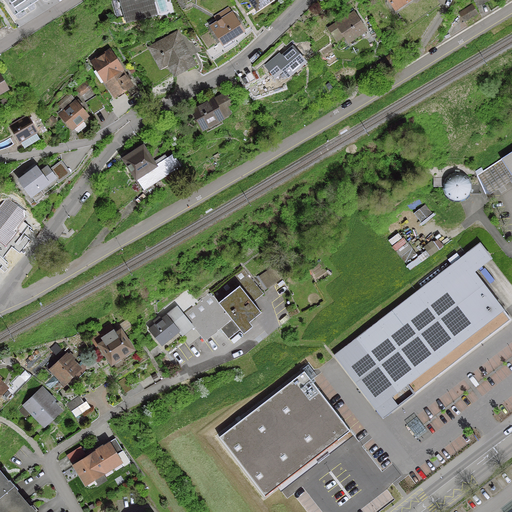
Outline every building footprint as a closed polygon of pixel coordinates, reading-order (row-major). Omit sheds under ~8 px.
[(154,13),(150,0),(120,0),(121,5),(114,7),(117,16),(124,14),(126,21),(154,13)] [(248,0),(256,10),(265,3),(263,0),(248,0)] [(388,0),(390,2),(389,3),(390,4),(391,4),(395,10),(407,2),(406,1),(408,0),(388,0)] [(476,13),(471,6),(458,14),(463,21),(476,13)] [(231,13),(210,26),(224,48),(231,43),(229,39),(242,31),(231,13)] [(338,23),(338,22),(328,29),(333,38),(340,32),(347,42),(365,30),(353,13),(338,23)] [(174,75),(193,64),(175,33),(149,48),(156,59),(163,55),(174,75)] [(278,60),(276,57),(265,66),(271,74),(279,67),(287,76),(304,62),(292,48),(278,60)] [(103,81),(104,81),(120,70),(121,70),(109,51),(91,62),(103,81)] [(388,55),(377,64),(381,71),(393,62),(388,55)] [(114,97),(131,86),(120,70),(104,81),(114,97)] [(81,94),(91,86),(88,83),(78,91),(81,94)] [(225,106),(230,103),(225,93),(191,111),(201,129),(229,113),(225,106)] [(102,106),(94,94),(83,100),(91,113),(102,106)] [(86,116),(75,102),(59,115),(71,129),(86,116)] [(27,116),(9,127),(18,142),(36,132),(27,116)] [(164,156),(152,163),(142,147),(123,159),(135,179),(141,175),(149,186),(180,166),(172,154),(165,159),(164,156)] [(511,151),(500,160),(511,177),(511,151)] [(54,177),(54,176),(47,168),(39,173),(34,166),(30,168),(32,171),(19,181),(29,195),(37,188),(39,190),(47,184),(47,183),(54,177)] [(444,194),(448,198),(454,200),(459,200),(464,198),(468,194),(470,189),(470,184),(468,178),(464,175),(459,172),(453,173),(448,175),(444,179),(442,184),(442,189),(444,194)] [(5,201),(0,206),(0,239),(5,243),(25,217),(24,210),(10,199),(5,201)] [(425,204),(414,213),(423,225),(435,216),(425,204)] [(408,242),(396,251),(405,263),(417,254),(408,242)] [(479,244),(355,340),(395,391),(396,391),(398,393),(407,386),(405,383),(501,309),(472,271),(489,257),(479,244)] [(241,289),(246,295),(257,287),(241,267),(192,307),(186,300),(176,308),(191,326),(204,342),(219,329),(228,339),(238,331),(219,307),(241,289)] [(260,312),(246,295),(241,289),(219,307),(238,331),(260,312)] [(191,326),(176,308),(148,330),(160,345),(177,331),(180,335),(191,326)] [(110,329),(107,325),(95,334),(98,337),(110,329)] [(99,345),(111,363),(132,349),(120,331),(115,334),(112,330),(101,338),(103,342),(99,345)] [(56,354),(60,348),(55,344),(50,350),(56,354)] [(51,369),(62,382),(77,368),(71,361),(73,359),(69,353),(66,356),(65,355),(62,352),(45,368),(48,372),(51,369)] [(305,371),(219,437),(265,497),(351,431),(305,371)] [(25,405),(42,423),(57,409),(51,403),(53,400),(41,389),(25,405)] [(70,411),(82,403),(78,396),(65,405),(70,411)] [(93,453),(97,460),(101,459),(102,461),(103,462),(102,465),(98,467),(102,474),(120,462),(115,455),(122,451),(114,438),(93,453)] [(84,454),(80,448),(67,456),(71,462),(84,454)] [(97,460),(93,453),(73,465),(85,484),(93,479),(97,486),(106,480),(102,474),(98,467),(102,465),(103,462),(102,461),(101,459),(97,460)] [(0,494),(10,486),(11,486),(0,473),(0,494)] [(0,511),(32,511),(11,486),(10,486),(0,494),(0,511)]
